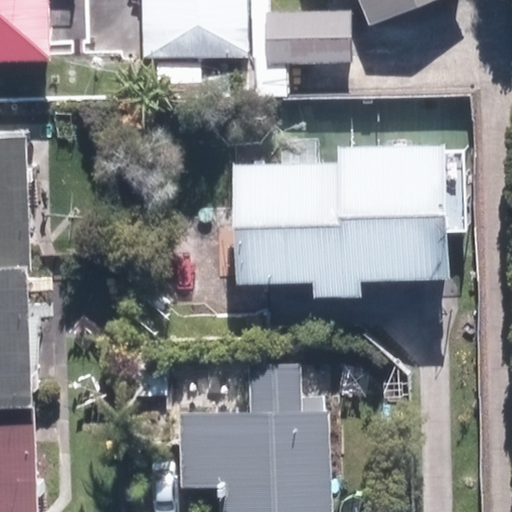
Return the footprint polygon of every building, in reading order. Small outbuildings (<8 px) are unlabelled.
[(0,0),(0,50),(68,48),(66,0),(0,0)] [(256,0),(150,0),(152,49),(258,47),(256,0)] [(373,0),(380,16),(424,0),(373,0)] [(274,6),(276,61),(359,58),(357,3),(274,6)] [(50,511),(40,129),(0,129),(0,511),(50,511)] [(249,150),(253,269),(465,262),(460,132),(355,135),(356,146),(249,150)] [(226,481),(227,511),(345,511),(342,401),(312,402),(311,359),(258,361),(259,403),(184,406),(187,482),(226,481)]
